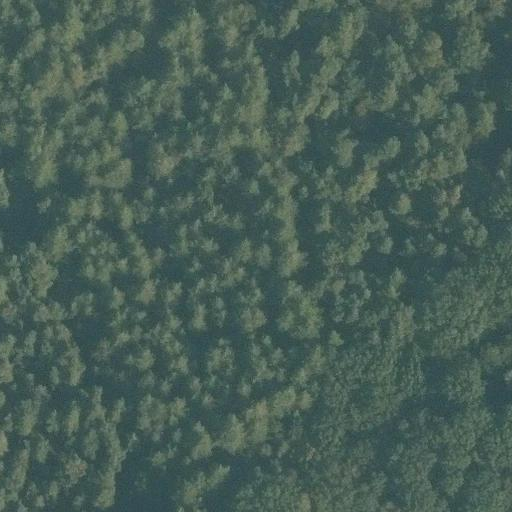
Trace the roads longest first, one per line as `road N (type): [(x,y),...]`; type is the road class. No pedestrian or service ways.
road 1 (track): [(234,0),(287,348),(333,491)]
road 2 (track): [(511,319),(312,511)]
